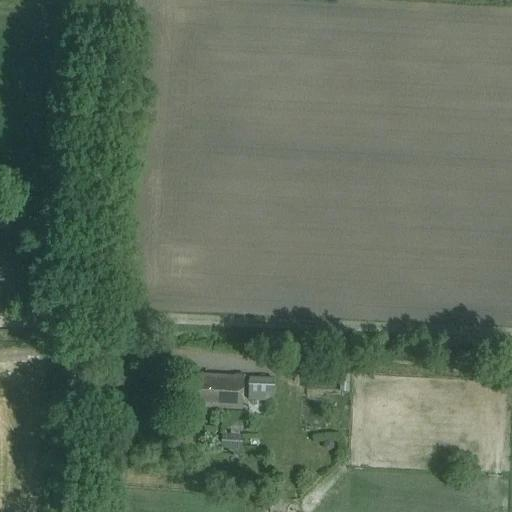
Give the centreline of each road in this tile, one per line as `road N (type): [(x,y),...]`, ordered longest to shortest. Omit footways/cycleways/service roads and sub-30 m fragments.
road 1 (unclassified): [(73,511),(104,0)]
road 2 (track): [(85,314),(511,334)]
